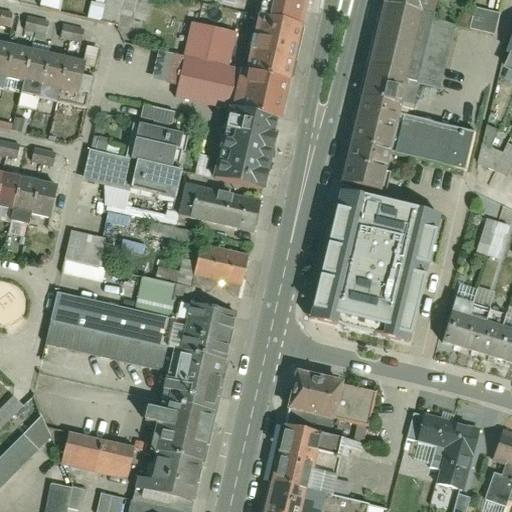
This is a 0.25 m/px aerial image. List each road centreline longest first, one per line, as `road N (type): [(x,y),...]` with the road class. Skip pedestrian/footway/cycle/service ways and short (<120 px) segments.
road 1 (tertiary): [(264,341),(341,0)]
road 2 (residential): [(511,398),(264,341)]
road 3 (residential): [(72,139),(112,71),(110,25),(0,0)]
road 4 (tertiary): [(227,511),(264,341)]
road 5 (residential): [(72,139),(64,215),(41,288)]
